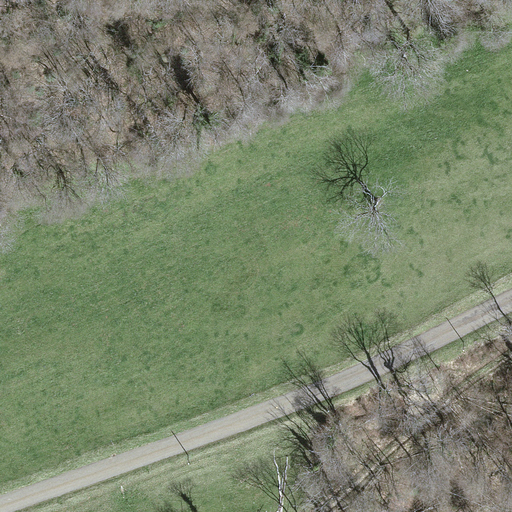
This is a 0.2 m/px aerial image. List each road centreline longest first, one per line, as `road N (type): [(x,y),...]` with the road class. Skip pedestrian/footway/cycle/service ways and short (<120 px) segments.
road 1 (tertiary): [(511,297),(278,406),(0,506)]
road 2 (track): [(308,511),(511,355)]
